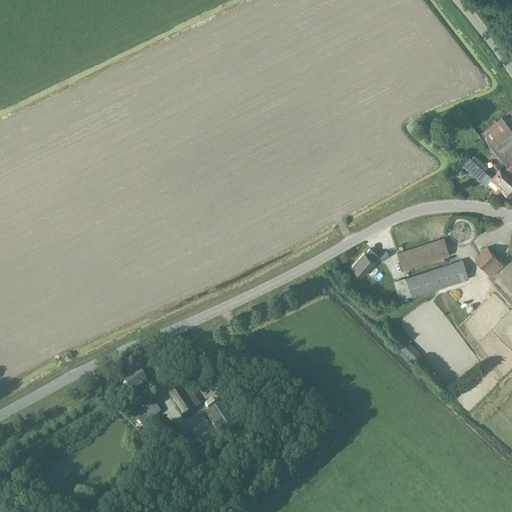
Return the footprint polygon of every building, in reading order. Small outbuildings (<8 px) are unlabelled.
[(482,133),(508,167),(511,163),(511,129),(502,117),(482,133)] [(499,169),(492,177),(471,158),(464,166),(484,185),(490,178),(494,182),(510,196),(511,193),(511,179),(503,172),(500,168),(499,169)] [(511,163),(508,167),(503,172),(511,179),(511,163)] [(404,271),(450,256),(444,238),(398,254),(404,271)] [(491,277),(504,265),(488,248),(475,259),(491,277)] [(374,261),(378,257),(370,249),(366,254),(364,253),(352,266),(363,277),(376,263),(374,261)] [(387,250),(379,255),(382,261),(390,256),(387,250)] [(413,298),(469,279),(463,260),(407,279),(413,298)] [(411,295),(405,278),(405,277),(393,281),(399,299),(411,295)] [(399,347),(414,361),(420,354),(406,340),(399,347)] [(147,391),(153,387),(146,377),(143,379),(138,372),(123,383),(132,396),(144,387),(147,391)] [(177,375),(167,382),(171,388),(181,382),(177,375)] [(185,417),(201,406),(186,383),(170,394),(185,417)] [(209,408),(219,404),(218,400),(208,403),(209,408)] [(144,427),(160,412),(153,401),(134,412),(144,427)] [(235,457),(253,445),(225,402),(207,414),(235,457)] [(191,465),(204,456),(186,429),(172,438),(191,465)] [(226,473),(216,462),(207,471),(213,477),(205,484),(208,488),(226,473)]
